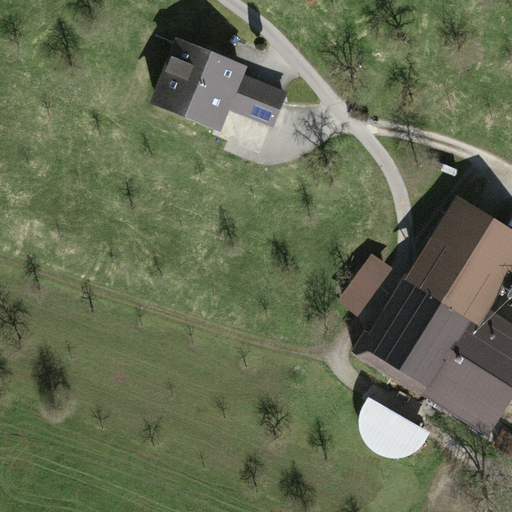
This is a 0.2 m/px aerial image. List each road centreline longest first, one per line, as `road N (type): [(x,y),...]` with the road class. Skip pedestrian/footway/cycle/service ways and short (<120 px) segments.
road 1 (track): [(451,444),(338,368),(345,333),(396,271),(405,218),(392,172),(354,121),(244,9),(224,0)]
road 2 (track): [(354,121),(419,134),(511,173)]
